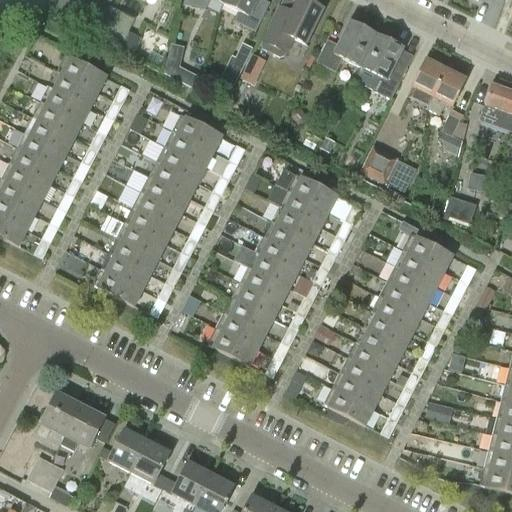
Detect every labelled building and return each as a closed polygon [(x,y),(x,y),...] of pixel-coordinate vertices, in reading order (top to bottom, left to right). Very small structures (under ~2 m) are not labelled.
[(98,40),(112,10),(90,0),(87,0),(75,29),(98,40)] [(211,1),(224,8),(227,0),(185,0),(184,8),(205,12),(211,1)] [(227,0),(224,8),(239,15),(235,24),(255,34),(268,10),(257,4),(258,0),(227,0)] [(279,60),(284,58),(286,55),(287,56),(294,42),(306,47),(323,11),(299,0),(298,0),(288,22),(275,16),(262,44),(261,43),(260,47),(262,51),(279,60)] [(112,10),(98,40),(108,45),(124,52),(128,44),(120,40),(129,20),(121,16),(122,15),(112,10)] [(30,15),(21,12),(17,21),(26,24),(30,15)] [(343,60),(361,69),(377,38),(351,25),(339,48),(328,43),(317,64),(336,74),(343,60)] [(404,52),(377,38),(361,69),(354,83),(392,102),(403,81),(392,75),(404,52)] [(233,89),(251,51),(241,46),(234,61),(230,59),(219,82),(233,89)] [(66,58),(58,74),(101,97),(110,81),(66,58)] [(409,99),(427,108),(424,112),(427,113),(427,112),(436,95),(446,73),(427,63),(409,99)] [(190,91),(190,90),(196,80),(169,66),(164,76),(163,77),(190,91)] [(239,81),(252,87),(257,75),(245,69),(239,81)] [(466,83),(446,73),(436,95),(427,112),(427,113),(438,119),(444,106),(452,110),(466,83)] [(58,74),(50,89),(93,112),(101,97),(58,74)] [(511,96),(490,88),(478,122),(510,134),(511,129),(511,96)] [(50,89),(42,105),(85,128),(93,112),(50,89)] [(111,104),(120,109),(128,93),(119,89),(111,104)] [(112,124),(120,109),(111,104),(103,120),(112,124)] [(42,105),(34,120),(77,143),(85,128),(42,105)] [(439,134),(444,152),(446,149),(453,152),(457,143),(450,140),(459,123),(459,124),(463,116),(452,110),(439,134)] [(173,135),(215,156),(223,140),(182,119),(173,135)] [(34,120),(26,136),(69,158),(77,143),(34,120)] [(95,135),(104,140),(112,124),(103,120),(95,135)] [(96,155),(104,140),(95,135),(87,150),(96,155)] [(207,171),(215,156),(173,135),(165,150),(207,171)] [(26,136),(18,151),(61,174),(69,158),(26,136)] [(384,185),(397,159),(371,146),(358,172),(384,185)] [(235,148),(227,164),(236,169),(244,153),(235,148)] [(96,155),(87,150),(79,165),(89,170),(96,155)] [(199,187),(207,171),(165,150),(158,166),(199,187)] [(18,151),(10,167),(53,189),(61,174),(18,151)] [(228,184),(236,169),(227,164),(219,179),(228,184)] [(81,185),(89,170),(79,165),(72,180),(81,185)] [(191,202),(199,187),(158,166),(150,181),(191,202)] [(10,167),(2,182),(45,205),(53,189),(10,167)] [(296,178),(288,194),(330,216),(338,200),(296,178)] [(228,184),(219,179),(211,195),(220,199),(228,184)] [(81,185),(72,180),(64,196),(73,200),(81,185)] [(183,218),(191,202),(150,181),(142,196),(183,218)] [(2,182),(0,185),(0,200),(37,220),(45,205),(2,182)] [(322,231),(330,216),(288,194),(280,209),(322,231)] [(212,214),(220,199),(211,195),(203,210),(212,214)] [(65,216),(73,200),(64,196),(56,211),(65,216)] [(175,233),(183,218),(142,196),(134,212),(175,233)] [(475,208),(448,199),(441,222),(451,225),(450,228),(466,233),(467,230),(468,230),(475,208)] [(0,200),(0,220),(29,235),(37,220),(0,200)] [(350,208),(342,224),(351,228),(359,213),(350,208)] [(314,247),(322,231),(280,209),(272,225),(314,247)] [(195,225),(204,230),(212,214),(203,210),(195,225)] [(65,216),(56,211),(48,226),(57,231),(65,216)] [(167,248),(175,233),(134,212),(126,227),(167,248)] [(29,235),(0,220),(0,240),(21,251),(29,235)] [(343,244),(351,228),(342,224),(334,239),(343,244)] [(196,245),(204,230),(195,225),(187,240),(196,245)] [(306,262),(314,247),(272,225),(264,240),(306,262)] [(49,246),(57,231),(48,226),(40,241),(49,246)] [(159,264),(167,248),(126,227),(118,242),(159,264)] [(415,231),(415,232),(412,238),(436,251),(439,244),(440,244),(415,231)] [(403,254),(445,276),(453,260),(436,251),(412,238),(403,254)] [(334,239),(326,254),(335,259),(343,244),(334,239)] [(179,255),(188,260),(196,245),(187,240),(179,255)] [(298,277),(306,262),(264,240),(256,255),(298,277)] [(49,246),(40,241),(32,257),(41,262),(49,246)] [(151,279),(159,264),(118,242),(110,258),(151,279)] [(327,274),(335,259),(326,254),(318,269),(327,274)] [(403,254),(395,269),(437,291),(445,276),(403,254)] [(180,275),(188,260),(179,255),(171,271),(180,275)] [(290,293),(298,277),(256,255),(248,271),(290,293)] [(144,294),(151,279),(110,258),(102,273),(144,294)] [(458,284),(466,288),(475,272),(466,268),(458,284)] [(311,285),(320,289),(327,274),(318,269),(311,285)] [(437,291),(395,269),(388,285),(429,306),(437,291)] [(163,286),(172,291),(180,275),(171,271),(163,286)] [(282,308),(290,293),(248,271),(240,286),(282,308)] [(135,310),(144,294),(102,273),(94,289),(135,310)] [(459,303),(466,288),(458,284),(450,299),(459,303)] [(312,305),(320,289),(311,285),(303,300),(312,305)] [(388,285),(380,300),(421,322),(429,306),(388,285)] [(156,301),(165,306),(172,291),(163,286),(156,301)] [(274,323),(282,308),(240,286),(232,302),(274,323)] [(485,310),(494,292),(485,287),(476,305),(485,310)] [(205,322),(212,309),(190,298),(183,312),(205,322)] [(442,314),(451,319),(459,303),(450,299),(442,314)] [(295,315),(304,320),(312,305),(303,300),(295,315)] [(421,322),(380,300),(372,316),(413,337),(421,322)] [(165,306),(156,301),(147,317),(156,322),(165,306)] [(267,339),(274,323),(232,302),(224,317),(267,339)] [(443,334),(451,319),(442,314),(434,329),(443,334)] [(296,335),(304,320),(295,315),(287,330),(296,335)] [(372,316),(364,331),(405,352),(413,337),(372,316)] [(259,354),(267,339),(224,317),(217,332),(259,354)] [(435,349),(443,334),(434,329),(426,345),(435,349)] [(287,330),(279,346),(288,350),(296,335),(287,330)] [(405,352),(364,331),(356,346),(397,368),(405,352)] [(250,370),(259,354),(217,332),(208,348),(250,370)] [(427,364),(435,349),(426,345),(418,360),(427,364)] [(279,346),(271,361),(280,366),(288,350),(279,346)] [(356,346),(348,362),(389,383),(397,368),(356,346)] [(418,360),(410,375),(419,380),(427,364),(418,360)] [(272,381),(280,366),(271,361),(263,377),(272,381)] [(389,383),(348,362),(340,377),(382,398),(389,383)] [(411,395),(419,380),(410,375),(402,390),(411,395)] [(340,377),(332,392),(374,414),(382,398),(340,377)] [(501,405),(511,407),(511,389),(505,388),(501,405)] [(402,390),(395,406),(403,410),(411,395),(402,390)] [(374,414),(332,392),(324,408),(365,430),(374,414)] [(50,431),(65,439),(81,411),(57,399),(38,437),(45,441),(50,431)] [(450,423),(454,409),(432,403),(428,417),(450,423)] [(497,422),(511,425),(511,407),(501,405),(497,422)] [(395,425),(403,410),(395,406),(387,421),(395,425)] [(104,422),(81,411),(65,439),(60,449),(74,457),(80,446),(89,451),(94,442),(104,447),(113,429),(103,423),(104,422)] [(395,425),(387,421),(379,437),(387,441),(395,425)] [(492,438),(511,443),(511,425),(497,422),(492,438)] [(0,464),(0,467),(15,473),(29,438),(13,431),(0,464)] [(108,464),(130,475),(146,444),(124,433),(108,464)] [(488,455),(511,461),(511,443),(492,438),(488,455)] [(146,444),(130,475),(153,488),(170,456),(146,444)] [(484,472),(511,478),(511,461),(488,455),(484,472)] [(25,483),(38,490),(50,467),(37,459),(25,483)] [(172,497),(194,509),(211,477),(188,466),(172,497)] [(62,473),(50,467),(38,490),(50,496),(48,501),(70,511),(75,501),(53,490),(62,473)] [(511,478),(484,472),(480,489),(511,497),(511,478)] [(211,477),(194,509),(200,511),(221,511),(234,489),(211,477)] [(95,511),(110,511),(115,505),(103,498),(95,511)] [(244,511),(273,511),(274,510),(251,498),(244,511)]
